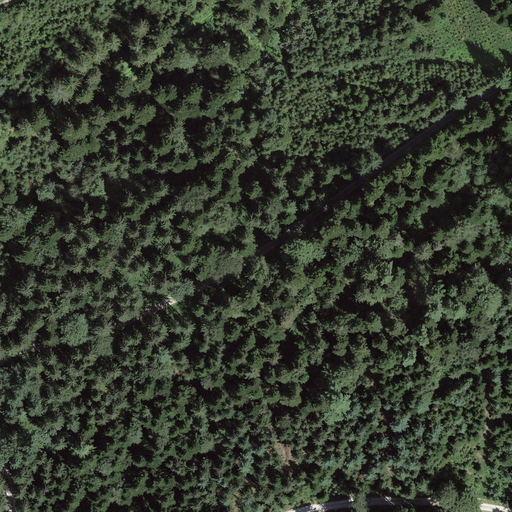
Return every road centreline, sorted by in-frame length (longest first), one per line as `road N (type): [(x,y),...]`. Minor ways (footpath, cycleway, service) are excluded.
road 1 (track): [(226,0),(97,93),(0,145)]
road 2 (track): [(493,511),(399,503),(313,511)]
